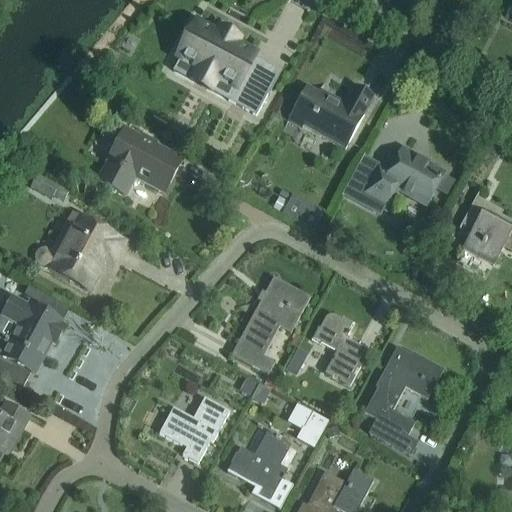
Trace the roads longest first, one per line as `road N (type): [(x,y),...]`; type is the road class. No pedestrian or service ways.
road 1 (residential): [(411,511),(481,389),(487,368),(478,345),(286,232),(266,228),(248,234),(120,372),(100,464)]
road 2 (residential): [(511,93),(366,0)]
